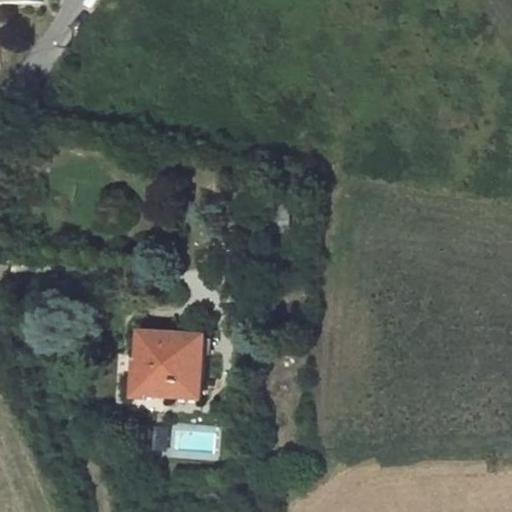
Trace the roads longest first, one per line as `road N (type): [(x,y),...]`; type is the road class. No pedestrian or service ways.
road 1 (track): [(0,309),(83,456),(94,511)]
road 2 (residential): [(76,0),(48,47),(0,98)]
